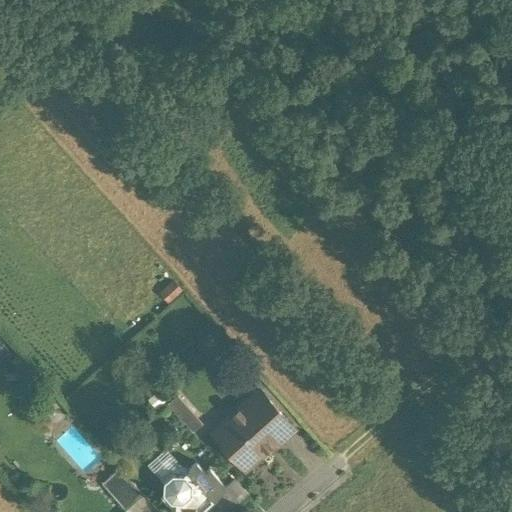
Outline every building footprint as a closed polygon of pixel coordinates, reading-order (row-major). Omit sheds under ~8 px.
[(173,281),(161,292),(168,300),(180,289),(173,281)] [(259,390),(212,431),(244,467),(276,439),(278,441),(293,428),(259,390)] [(200,422),(177,396),(168,404),(191,430),(200,422)] [(195,461),(182,474),(172,473),(163,481),(162,493),(170,502),(175,502),(174,511),(196,511),(197,510),(203,509),(204,502),(209,502),(212,500),(214,501),(215,499),(214,498),(226,488),(225,486),(208,468),(204,472),(195,461)] [(143,494),(119,467),(101,483),(125,510),(143,494)] [(233,478),(225,486),(226,488),(214,498),(215,499),(226,511),(231,511),(249,496),(233,478)]
